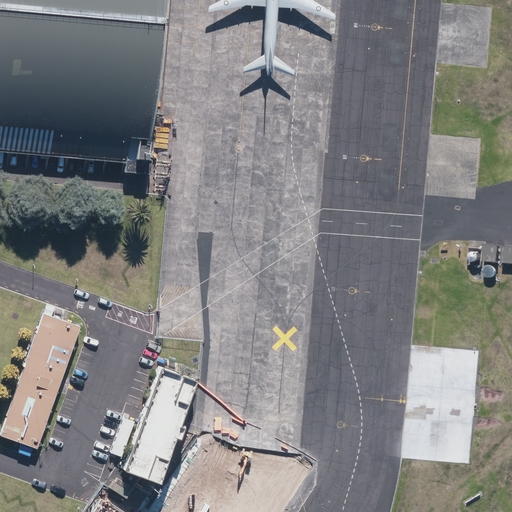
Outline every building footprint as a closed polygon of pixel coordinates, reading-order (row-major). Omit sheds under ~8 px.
[(0,0),(0,150),(136,163),(150,0),(0,0)] [(497,263),(499,246),(484,245),(483,262),(497,263)] [(511,264),(511,247),(502,246),(501,264),(511,264)] [(478,254),(477,253),(475,253),(474,253),(472,253),(471,254),(470,255),(469,256),(469,258),(469,259),(469,261),(471,262),(472,263),(474,263),(475,263),(477,262),(478,261),(479,259),(479,258),(479,256),(478,254)] [(493,267),(492,266),(489,266),(487,266),(485,267),(484,269),(483,271),(483,273),(483,275),(485,277),(486,278),(488,278),(490,278),(492,278),(494,276),(495,275),(496,273),(496,271),(495,269),(493,267)] [(35,445),(77,327),(40,315),(0,428),(0,438),(19,445),(33,449),(35,445)] [(117,473),(154,486),(189,382),(153,370),(117,473)]
